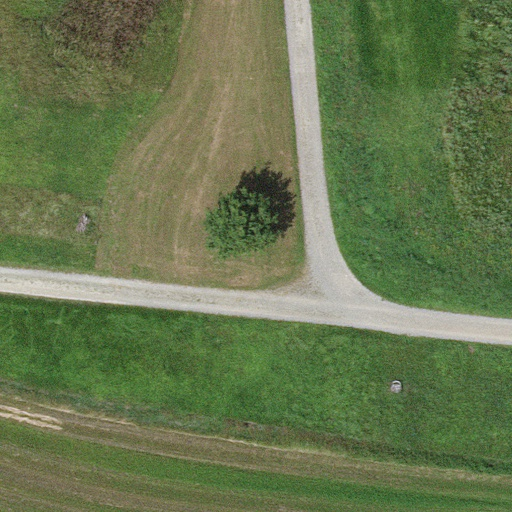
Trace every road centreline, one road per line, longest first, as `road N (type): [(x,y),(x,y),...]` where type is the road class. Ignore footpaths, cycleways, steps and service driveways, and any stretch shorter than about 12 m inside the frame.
road 1 (track): [(511,334),(0,279)]
road 2 (track): [(333,314),(302,0)]
